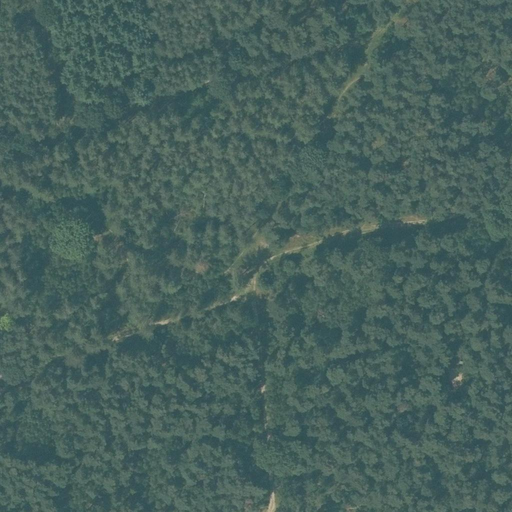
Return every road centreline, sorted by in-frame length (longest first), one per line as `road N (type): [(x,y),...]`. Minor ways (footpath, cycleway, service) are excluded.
road 1 (track): [(386,12),(0,144)]
road 2 (track): [(396,0),(248,216),(253,263)]
road 3 (track): [(253,263),(312,238),(511,202)]
road 4 (track): [(253,263),(271,511)]
